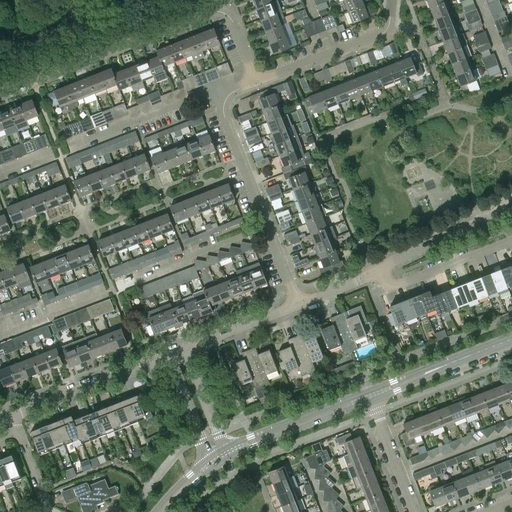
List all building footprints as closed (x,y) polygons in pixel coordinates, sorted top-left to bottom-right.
[(272,3),(270,0),(253,0),(256,9),(272,3)] [(344,0),(348,11),(364,6),(361,0),(344,0)] [(256,9),(261,20),(282,12),(278,1),(272,3),(256,9)] [(450,13),(446,2),(430,8),(435,19),(450,13)] [(368,17),(364,6),(348,11),(353,23),(368,17)] [(467,19),(479,15),(476,9),(465,14),(467,19)] [(307,15),(305,10),(293,14),(295,20),(307,15)] [(261,20),(265,31),(281,26),(286,23),(282,12),(261,20)] [(494,22),(506,17),(504,12),(492,16),(494,22)] [(454,24),(450,13),(435,19),(439,30),(454,24)] [(327,16),(331,28),(337,26),(332,14),(327,16)] [(479,15),(467,19),(469,25),(481,20),(479,15)] [(331,28),(327,16),(321,18),(326,30),(331,28)] [(506,17),(494,22),(496,27),(508,23),(506,17)] [(308,23),(313,35),(318,33),(314,21),(308,23)] [(313,35),(308,23),(303,25),(307,38),(313,35)] [(459,35),(454,24),(439,30),(443,41),(459,35)] [(285,36),(281,26),(265,31),(269,42),(285,36)] [(202,32),(209,49),(220,44),(214,28),(202,32)] [(202,32),(191,37),(199,59),(204,57),(202,51),(209,49),(202,32)] [(475,42),(487,37),(485,32),(473,36),(475,42)] [(443,41),(448,53),(467,45),(463,33),(459,35),(443,41)] [(503,44),(511,40),(511,34),(501,39),(503,44)] [(289,48),(285,36),(269,42),(274,54),(289,48)] [(191,37),(179,41),(186,58),(192,55),(194,61),(199,59),(191,37)] [(487,37),(475,42),(477,48),(490,43),(487,37)] [(511,40),(503,44),(505,50),(511,47),(511,40)] [(179,41),(168,46),(174,62),(186,58),(179,41)] [(389,45),(394,56),(399,54),(395,42),(389,45)] [(472,56),(467,45),(448,53),(452,64),(467,58),(472,56)] [(163,67),(174,62),(168,46),(157,50),(159,56),(163,67)] [(484,64),(496,60),(494,54),(482,59),(484,64)] [(167,78),(163,67),(159,56),(148,61),(154,77),(153,77),(156,83),(167,78)] [(377,63),(375,57),(369,58),(371,65),(377,63)] [(411,58),(399,62),(405,78),(416,74),(417,77),(423,74),(419,62),(413,64),(411,58)] [(472,69),(467,58),(452,64),(456,75),(472,69)] [(496,60),(484,64),(486,70),(498,66),(496,60)] [(142,81),(153,77),(154,77),(148,61),(137,65),(142,81)] [(222,64),(226,76),(231,73),(227,62),(222,64)] [(399,62),(388,66),(394,82),(399,80),(402,85),(407,83),(405,78),(399,62)] [(220,78),(226,76),(222,64),(216,67),(220,78)] [(137,65),(125,70),(131,86),(142,81),(137,65)] [(388,66),(377,71),(383,86),(394,82),(388,66)] [(106,89),(117,85),(113,74),(111,68),(100,73),(106,89)] [(209,82),(215,80),(210,69),(205,71),(209,82)] [(472,69),(456,75),(461,86),(466,84),(470,94),(480,90),(476,80),(472,69)] [(125,70),(113,74),(117,85),(119,90),(131,86),(125,70)] [(377,71),(365,75),(371,91),(383,86),(377,71)] [(95,94),(106,89),(100,73),(88,77),(95,94)] [(198,87),(204,84),(199,73),(193,76),(198,87)] [(365,75),(354,79),(360,95),(371,91),(365,75)] [(88,77),(77,81),(84,98),(95,94),(88,77)] [(299,79),(304,91),(309,88),(304,77),(299,79)] [(182,81),(184,87),(186,91),(192,89),(187,78),(181,80),(182,81)] [(354,79),(343,83),(349,99),(360,95),(354,79)] [(78,107),(78,101),(84,98),(77,81),(66,86),(74,108),(78,107)] [(178,89),(173,91),(174,96),(179,100),(186,91),(184,87),(182,81),(176,83),(178,89)] [(290,81),(283,83),(287,96),(288,95),(290,100),(297,98),(295,93),(290,81)] [(343,83),(332,88),(338,103),(349,99),(343,83)] [(74,108),(66,86),(54,90),(54,92),(47,95),(52,106),(59,104),(61,107),(67,105),(69,109),(70,110),(74,108)] [(263,110),(278,104),(274,93),(277,92),(275,86),(262,91),(265,97),(258,99),(263,110)] [(326,108),(338,103),(332,88),(320,92),(326,108)] [(173,91),(161,96),(163,101),(168,104),(174,96),(173,91)] [(309,96),(309,97),(304,99),(310,114),(326,108),(320,92),(309,96)] [(161,96),(150,100),(151,105),(156,109),(163,101),(161,96)] [(20,104),(27,120),(38,116),(32,99),(20,104)] [(145,113),(151,105),(150,100),(138,105),(140,110),(145,113)] [(20,104),(9,108),(15,125),(27,120),(20,104)] [(263,110),(267,122),(283,116),(278,104),(263,110)] [(118,119),(124,116),(119,105),(113,107),(118,119)] [(140,110),(138,105),(126,109),(129,114),(133,118),(140,110)] [(9,108),(0,111),(0,119),(4,129),(15,125),(9,108)] [(106,123),(112,121),(108,110),(102,112),(106,123)] [(252,118),(250,113),(238,117),(241,123),(252,118)] [(95,127),(101,125),(96,114),(91,116),(95,127)] [(267,122),(271,133),(291,125),(287,115),(283,117),(283,116),(267,122)] [(200,129),(197,123),(203,120),(202,116),(190,120),(194,131),(200,129)] [(83,132),(89,130),(85,119),(79,121),(83,132)] [(190,120),(178,125),(182,135),(194,131),(190,120)] [(72,137),(78,134),(73,123),(67,125),(72,137)] [(64,140),(72,137),(67,125),(59,129),(64,140)] [(169,134),(174,132),(176,137),(182,135),(178,125),(167,129),(169,134)] [(274,144),(275,143),(276,144),(297,136),(293,125),(291,126),(291,125),(271,133),(273,138),(272,138),(272,139),(273,143),(274,144)] [(157,138),(169,134),(167,129),(155,134),(157,138)] [(124,135),(128,146),(139,141),(137,135),(135,131),(124,135)] [(387,149),(348,164),(368,215),(405,201),(407,207),(430,198),(433,206),(470,191),(468,186),(479,183),(480,186),(511,174),(511,172),(496,132),(456,148),(453,140),(415,155),(414,152),(392,160),(387,149)] [(34,139),(38,150),(50,145),(45,134),(34,139)] [(124,135),(112,140),(116,150),(128,146),(124,135)] [(198,140),(204,155),(215,150),(209,135),(198,140)] [(277,151),(278,150),(280,155),(301,147),(297,136),(276,144),(276,145),(275,145),(274,146),(276,150),(277,151)] [(192,160),(204,155),(198,140),(197,140),(196,137),(191,138),(192,142),(186,144),(192,160)] [(27,154),(38,150),(34,139),(22,143),(27,154)] [(112,140),(100,144),(104,155),(116,150),(112,140)] [(180,164),(192,160),(186,144),(185,142),(181,143),(182,146),(174,149),(180,164)] [(22,143),(11,147),(15,159),(27,154),(22,143)] [(104,155),(100,144),(89,149),(93,159),(104,155)] [(11,147),(0,151),(0,154),(3,164),(15,159),(11,147)] [(300,160),(298,157),(304,155),(301,147),(280,155),(284,167),(280,168),(283,174),(292,170),(305,165),(305,166),(318,161),(316,157),(303,162),(302,159),(300,160)] [(174,149),(163,153),(169,169),(180,164),(174,149)] [(169,169),(163,153),(151,158),(157,173),(169,169)] [(81,164),(79,158),(77,154),(65,158),(69,168),(81,164)] [(133,158),(139,174),(151,169),(144,154),(133,158)] [(133,158),(131,159),(130,155),(126,157),(127,160),(121,163),(127,178),(139,174),(133,158)] [(258,168),(270,163),(267,157),(256,162),(258,168)] [(48,177),(60,172),(56,162),(44,166),(46,171),(48,177)] [(115,183),(127,178),(121,163),(109,167),(115,183)] [(288,178),(293,189),(308,183),(304,172),(307,171),(305,166),(305,165),(292,170),(294,175),(288,178)] [(109,167),(98,172),(104,187),(115,183),(109,167)] [(92,174),(87,176),(86,176),(92,192),(104,187),(98,172),(97,172),(96,169),(91,171),(92,174)] [(37,181),(35,175),(33,171),(21,175),(23,180),(29,178),(31,183),(37,181)] [(80,196),(92,192),(86,176),(87,176),(85,172),(81,174),(82,178),(74,181),(80,196)] [(293,189),(297,200),(313,194),(308,183),(293,189)] [(216,189),(222,204),(234,199),(228,184),(216,189)] [(53,190),(59,205),(71,200),(65,185),(53,190)] [(211,208),(222,204),(216,189),(205,193),(211,208)] [(48,209),(59,205),(53,190),(42,194),(48,209)] [(283,197),(281,191),(269,196),(271,201),(283,197)] [(199,213),(211,208),(205,193),(193,198),(199,213)] [(36,214),(48,209),(42,194),(30,198),(36,214)] [(297,200),(301,211),(317,205),(313,194),(297,200)] [(25,218),(36,214),(30,198),(19,203),(25,218)] [(188,217),(199,213),(193,198),(182,202),(188,217)] [(188,217),(182,202),(170,207),(176,222),(188,217)] [(25,218),(19,203),(7,207),(13,223),(25,218)] [(317,206),(317,205),(301,211),(306,223),(321,217),(322,217),(326,216),(321,204),(317,206)] [(167,214),(156,219),(161,234),(173,229),(167,214)] [(0,216),(0,234),(10,231),(4,215),(0,216)] [(306,223),(310,234),(326,228),(322,217),(321,217),(306,223)] [(230,223),(231,227),(243,222),(242,218),(230,223)] [(156,219),(144,223),(150,238),(161,234),(156,219)] [(138,243),(150,238),(144,223),(133,228),(138,243)] [(230,223),(218,227),(220,231),(231,227),(230,223)] [(204,226),(206,232),(207,232),(208,236),(220,231),(218,227),(212,229),(210,224),(204,226)] [(326,229),(326,228),(310,234),(314,245),(330,239),(330,240),(336,237),(332,226),(326,229)] [(127,247),(138,243),(133,228),(121,232),(127,247)] [(288,246),(294,243),(292,238),(298,236),(296,231),(284,235),(286,240),(288,246)] [(115,252),(127,247),(121,232),(110,237),(115,252)] [(197,240),(208,236),(207,232),(206,232),(195,236),(197,240)] [(187,233),(181,235),(184,245),(197,240),(195,236),(189,239),(187,233)] [(115,252),(110,237),(98,241),(104,256),(115,252)] [(330,240),(330,239),(314,245),(314,246),(313,246),(315,252),(317,251),(319,257),(335,250),(330,240)] [(167,247),(169,253),(171,257),(182,252),(178,241),(174,242),(174,244),(167,247)] [(240,248),(242,253),(254,249),(251,244),(241,242),(240,248)] [(77,249),(83,264),(95,260),(89,245),(77,249)] [(157,257),(159,261),(171,257),(169,253),(167,247),(156,252),(158,257),(157,257)] [(230,247),(229,253),(231,258),(242,253),(240,248),(230,247)] [(71,269),(83,264),(77,249),(65,254),(71,269)] [(319,257),(323,268),(330,266),(333,274),(345,269),(342,261),(339,262),(335,250),(319,257)] [(218,251),(217,257),(219,262),(231,258),(229,253),(218,251)] [(147,266),(159,261),(157,257),(158,257),(156,252),(144,256),(147,266)] [(59,274),(71,269),(65,254),(54,258),(59,274)] [(144,256),(132,261),(136,270),(147,266),(144,256)] [(207,256),(206,262),(208,266),(219,262),(217,257),(207,256)] [(48,278),(59,274),(54,258),(42,263),(48,278)] [(297,268),(309,264),(306,258),(295,263),(297,268)] [(195,260),(194,266),(196,271),(208,266),(206,262),(195,260)] [(132,261),(121,265),(124,275),(136,270),(132,261)] [(259,262),(247,267),(256,289),(267,285),(259,262)] [(48,278),(42,263),(30,268),(36,283),(48,278)] [(23,264),(11,269),(17,284),(29,279),(23,264)] [(121,265),(108,270),(112,280),(124,275),(121,265)] [(188,281),(199,277),(196,271),(194,266),(189,268),(183,270),(188,281)] [(236,271),(238,277),(244,293),(256,289),(247,267),(236,271)] [(511,271),(510,267),(500,271),(508,291),(511,289),(511,271)] [(0,274),(5,288),(17,284),(11,269),(0,272),(0,274)] [(183,270),(177,272),(182,284),(188,281),(183,270)] [(500,271),(491,274),(499,295),(508,291),(500,271)] [(491,274),(481,278),(489,299),(499,295),(491,274)] [(176,286),(172,275),(160,279),(165,290),(176,286)] [(93,276),(88,278),(92,287),(97,285),(93,276)] [(238,277),(226,281),(233,298),(244,293),(238,277)] [(80,292),(92,287),(88,278),(76,283),(78,288),(79,288),(80,292)] [(481,278),(471,282),(479,303),(489,299),(481,278)] [(160,279),(155,281),(159,292),(165,290),(160,279)] [(226,281),(215,286),(221,302),(233,298),(226,281)] [(471,282),(461,286),(469,306),(479,303),(471,282)] [(153,295),(149,283),(137,288),(142,299),(153,295)] [(216,309),(214,305),(221,302),(215,286),(209,288),(208,286),(203,288),(203,290),(204,290),(206,296),(210,306),(212,311),(216,309)] [(461,286),(451,290),(459,310),(469,306),(461,286)] [(79,288),(78,288),(67,293),(68,296),(80,292),(79,288)] [(212,312),(212,311),(210,306),(206,296),(204,290),(203,290),(192,295),(193,296),(201,316),(212,312)] [(451,290),(441,294),(449,314),(459,310),(451,290)] [(427,316),(437,312),(431,297),(432,297),(429,292),(419,296),(427,316)] [(47,293),(41,296),(44,306),(57,301),(55,297),(49,299),(47,293)] [(67,293),(55,297),(57,301),(68,296),(67,293)] [(30,294),(22,297),(26,307),(38,302),(36,298),(32,300),(30,294)] [(439,318),(449,314),(441,294),(432,297),(431,297),(437,312),(439,318)] [(200,317),(201,316),(193,296),(181,300),(183,304),(190,321),(193,320),(193,321),(201,318),(200,317)] [(419,296),(409,300),(417,320),(427,316),(419,296)] [(22,297),(10,302),(14,311),(26,307),(22,297)] [(110,299),(103,301),(108,313),(114,310),(110,299)] [(409,300),(399,303),(407,324),(417,320),(409,300)] [(10,302),(0,305),(0,308),(3,316),(14,311),(10,302)] [(98,303),(86,308),(91,319),(102,315),(98,303)] [(178,325),(172,309),(170,303),(159,308),(167,329),(170,328),(171,330),(178,327),(178,325)] [(398,327),(407,324),(399,303),(390,307),(398,327)] [(183,304),(172,309),(178,325),(190,321),(183,304)] [(361,307),(344,313),(337,316),(352,353),(359,350),(355,341),(366,336),(362,324),(367,322),(361,307)] [(91,319),(86,308),(81,310),(85,322),(91,319)] [(147,312),(156,336),(160,334),(159,332),(167,329),(159,308),(147,312)] [(75,312),(69,314),(73,326),(79,324),(75,312)] [(344,356),(352,353),(337,316),(330,318),(333,325),(322,330),(329,351),(341,346),(344,356)] [(58,319),(62,330),(68,328),(63,317),(58,319)] [(109,333),(116,349),(127,345),(121,329),(109,333)] [(38,336),(36,330),(31,332),(35,343),(40,341),(38,336)] [(96,333),(85,338),(86,342),(93,358),(104,354),(98,338),(96,333)] [(109,333),(98,338),(104,354),(116,349),(109,333)] [(301,335),(294,338),(309,374),(315,372),(312,363),(324,358),(316,337),(304,342),(301,335)] [(85,338),(73,342),(75,347),(82,363),(93,358),(86,342),(85,338)] [(301,377),(309,374),(294,338),(288,341),(290,347),(279,352),(287,372),(298,368),(301,377)] [(5,355),(16,350),(12,339),(0,344),(1,344),(3,350),(5,355)] [(75,347),(73,342),(61,347),(70,368),(82,363),(75,347)] [(256,348),(249,350),(263,387),(270,384),(266,375),(278,371),(270,350),(258,354),(256,348)] [(55,349),(44,353),(50,369),(62,365),(55,349)] [(256,390),(263,387),(249,350),(242,353),(244,360),(233,364),(241,385),(253,380),(256,390)] [(39,374),(50,369),(44,353),(32,358),(39,374)] [(27,378),(39,374),(32,358),(21,362),(27,378)] [(367,364),(366,359),(355,363),(357,368),(367,364)] [(15,383),(27,378),(21,362),(9,367),(15,383)] [(349,371),(357,368),(354,362),(346,365),(349,371)] [(15,383),(9,367),(0,370),(0,377),(4,387),(15,383)] [(499,404),(510,400),(504,384),(493,389),(499,404)] [(487,408),(499,404),(493,389),(482,393),(487,408)] [(476,413),(487,408),(482,393),(470,397),(476,413)] [(137,395),(128,399),(137,423),(146,419),(152,417),(145,401),(140,403),(137,395)] [(465,396),(458,399),(465,417),(476,413),(470,397),(466,399),(465,396)] [(128,399),(120,402),(130,426),(137,423),(128,399)] [(453,404),(448,406),(454,421),(465,417),(458,399),(452,401),(453,404)] [(120,402),(112,405),(122,429),(130,426),(120,402)] [(112,405),(104,408),(114,432),(122,429),(112,405)] [(448,406),(437,410),(443,426),(454,421),(448,406)] [(432,430),(443,426),(437,410),(436,407),(430,410),(431,413),(426,415),(432,430)] [(104,408),(96,411),(106,435),(114,432),(104,408)] [(96,411),(88,414),(98,438),(106,435),(96,411)] [(88,414),(80,418),(90,441),(98,438),(88,414)] [(421,434),(432,430),(426,415),(415,419),(421,434)] [(63,419),(72,443),(80,440),(72,421),(73,420),(71,416),(63,419)] [(414,437),(421,434),(415,419),(414,419),(413,416),(407,418),(408,421),(403,423),(407,432),(401,434),(406,446),(416,442),(414,437)] [(80,418),(73,420),(72,421),(80,440),(82,445),(90,441),(80,418)] [(63,419),(55,422),(64,446),(72,443),(63,419)] [(55,422),(47,425),(56,449),(64,446),(55,422)] [(498,433),(505,426),(506,424),(504,422),(492,426),(495,428),(494,430),(498,433)] [(47,425),(39,428),(48,452),(56,449),(47,425)] [(492,426),(482,430),(484,432),(483,434),(487,438),(494,430),(495,428),(492,426)] [(39,456),(48,452),(39,428),(30,432),(39,456)] [(482,430),(471,434),(473,436),(472,438),(476,442),(483,434),(484,432),(482,430)] [(345,443),(349,453),(364,448),(360,436),(352,439),(350,433),(336,439),(339,445),(345,443)] [(471,434),(460,439),(462,441),(461,442),(465,446),(472,438),(473,436),(471,434)] [(460,439),(448,443),(451,445),(450,447),(454,450),(461,442),(462,441),(460,439)] [(448,443),(438,447),(440,450),(439,451),(443,455),(450,447),(451,445),(448,443)] [(492,450),(489,444),(483,446),(486,452),(492,450)] [(438,447),(426,452),(429,454),(428,455),(432,459),(439,451),(440,450),(438,447)] [(369,459),(364,448),(349,453),(349,454),(343,456),(347,467),(369,459)] [(315,454),(320,466),(322,464),(324,465),(327,462),(323,451),(315,454)] [(424,460),(428,455),(429,454),(426,452),(416,456),(409,458),(412,464),(424,460)] [(469,459),(467,453),(461,455),(463,461),(469,459)] [(320,466),(315,454),(307,457),(311,468),(316,469),(317,466),(320,466)] [(11,456),(3,459),(12,482),(20,479),(11,456)] [(3,459),(0,460),(0,475),(4,486),(12,482),(3,459)] [(347,467),(351,478),(373,470),(369,459),(347,467)] [(445,461),(447,467),(453,465),(451,459),(445,461)] [(511,470),(508,460),(497,465),(503,480),(511,476),(511,470)] [(445,461),(433,466),(435,472),(437,475),(442,473),(441,470),(447,467),(445,461)] [(486,469),(485,469),(491,485),(503,480),(497,465),(496,465),(495,461),(485,465),(486,469)] [(324,466),(324,465),(322,464),(320,466),(324,478),(327,475),(328,476),(332,473),(324,466)] [(269,472),(274,483),(289,477),(285,466),(269,472)] [(315,479),(320,480),(320,477),(324,478),(320,466),(317,466),(316,469),(315,479)] [(433,466),(422,470),(412,474),(415,480),(435,472),(433,466)] [(485,469),(475,473),(480,489),(491,485),(485,469)] [(377,481),(373,470),(351,478),(356,490),(362,487),(377,481)] [(475,473),(463,478),(469,493),(480,489),(475,473)] [(327,476),(328,476),(327,475),(324,478),(328,488),(331,486),(332,488),(335,484),(327,476)] [(274,483),(278,494),(294,488),(289,477),(274,483)] [(319,490),(324,491),(325,488),(328,488),(324,478),(320,477),(320,480),(319,490)] [(463,478),(452,482),(458,498),(469,493),(463,478)] [(115,486),(108,489),(104,480),(89,486),(88,483),(74,488),(82,511),(93,511),(98,510),(96,503),(119,494),(115,486)] [(382,492),(377,481),(362,487),(367,498),(382,492)] [(452,482),(441,486),(447,502),(458,498),(452,482)] [(308,484),(303,487),(306,496),(312,494),(308,484)] [(340,495),(332,488),(331,486),(328,488),(332,499),(335,498),(337,499),(340,495)] [(435,506),(447,502),(441,486),(429,491),(435,506)] [(278,494),(282,506),(298,499),(294,488),(278,494)] [(323,501),(329,502),(329,499),(332,499),(328,488),(325,488),(324,491),(323,501)] [(367,498),(371,509),(386,503),(382,492),(367,498)] [(344,506),(337,499),(335,498),(332,499),(337,511),(339,509),(341,510),(344,506)] [(282,506),(284,511),(299,511),(302,511),(298,499),(282,506)] [(327,511),(332,511),(333,511),(337,511),(332,499),(329,499),(329,502),(327,511)]
